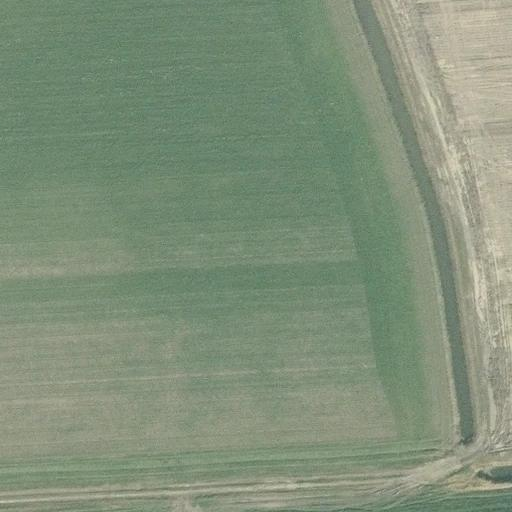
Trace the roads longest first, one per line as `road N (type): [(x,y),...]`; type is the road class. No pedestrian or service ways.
road 1 (track): [(491,453),(433,478),(0,499)]
road 2 (track): [(491,453),(486,306),(438,122),(393,0)]
